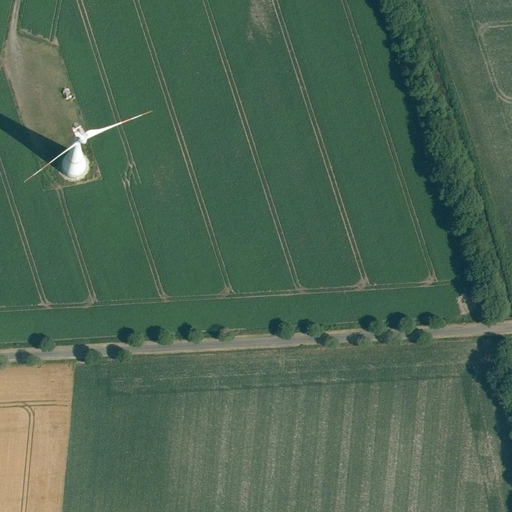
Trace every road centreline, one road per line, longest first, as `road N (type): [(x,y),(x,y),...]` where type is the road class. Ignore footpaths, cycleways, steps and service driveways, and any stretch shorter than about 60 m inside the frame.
road 1 (unclassified): [(0,355),(511,328)]
road 2 (track): [(60,146),(13,41),(17,0)]
